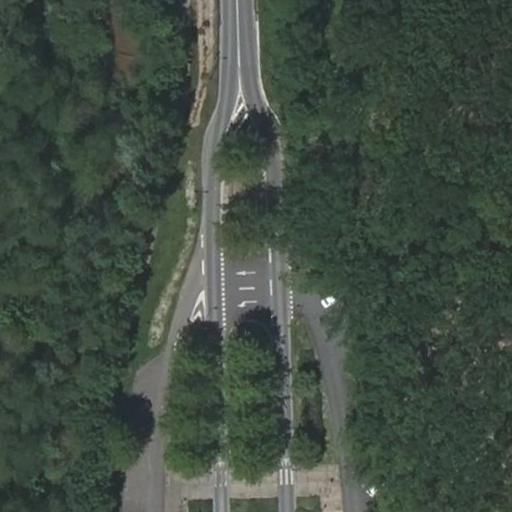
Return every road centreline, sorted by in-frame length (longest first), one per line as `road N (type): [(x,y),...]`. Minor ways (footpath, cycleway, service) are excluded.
road 1 (secondary): [(287,511),(276,143),(242,73)]
road 2 (secondary): [(242,73),(212,146),(222,511)]
